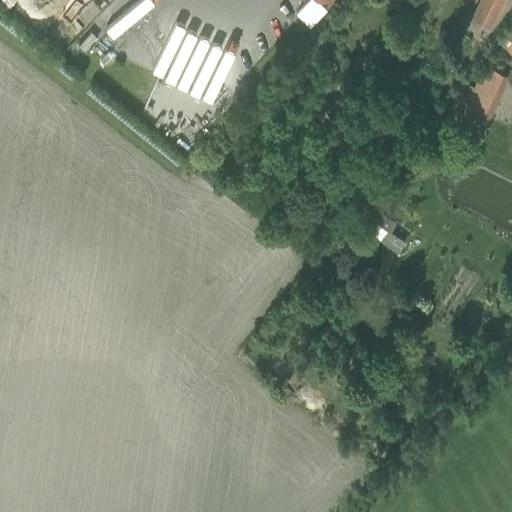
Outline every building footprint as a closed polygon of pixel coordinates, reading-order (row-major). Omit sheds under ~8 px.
[(97,0),(92,0),(73,18),(81,27),(103,6),(97,0)] [(121,59),(168,8),(159,0),(156,0),(111,50),(121,59)] [(123,15),(136,0),(119,0),(114,7),(123,15)] [(215,0),(205,23),(256,45),(276,0),(215,0)] [(478,0),(470,17),(490,28),(505,0),(478,0)] [(511,24),(499,40),(511,51),(511,24)] [(461,115),(486,126),(508,76),(483,65),(461,115)] [(381,212),(371,225),(386,236),(391,230),(396,223),(381,212)]
